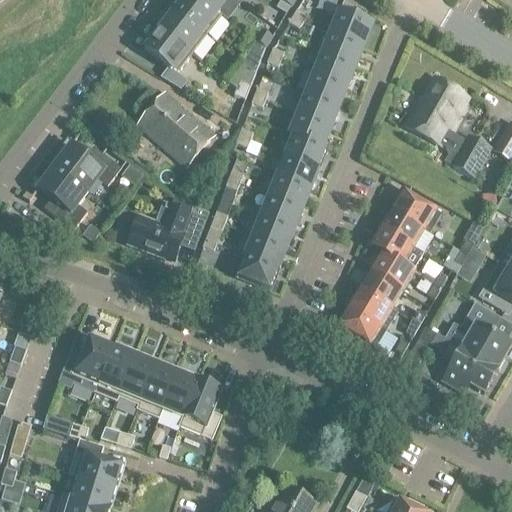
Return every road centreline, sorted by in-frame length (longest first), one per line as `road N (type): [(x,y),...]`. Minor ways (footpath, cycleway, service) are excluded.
road 1 (residential): [(266,350),(414,1)]
road 2 (residential): [(266,350),(0,251)]
road 3 (residential): [(478,460),(266,350)]
road 4 (residential): [(0,186),(147,0)]
road 5 (residential): [(219,488),(266,350)]
road 6 (residential): [(127,511),(141,465),(219,488)]
